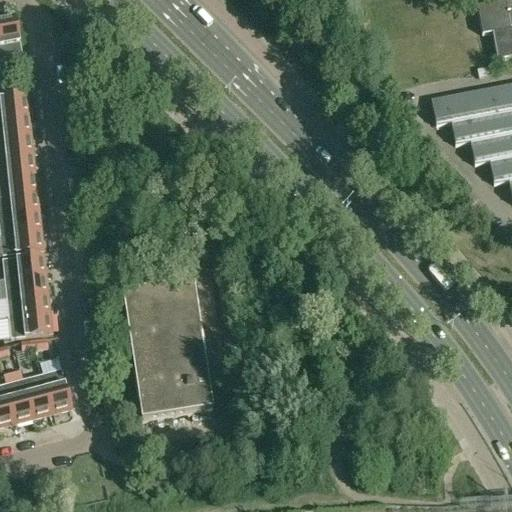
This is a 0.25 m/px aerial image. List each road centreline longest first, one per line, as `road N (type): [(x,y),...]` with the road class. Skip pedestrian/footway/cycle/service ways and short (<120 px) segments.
road 1 (primary): [(101,0),(319,215),(441,351),(511,465)]
road 2 (residential): [(0,464),(91,441),(92,425),(75,350),(42,20),(21,0)]
road 3 (primary): [(511,369),(337,159),(175,0)]
